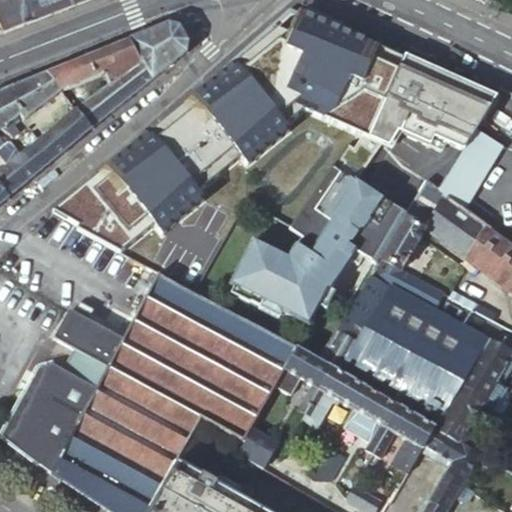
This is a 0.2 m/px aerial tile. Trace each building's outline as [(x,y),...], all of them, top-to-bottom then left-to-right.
[(0,0),(0,28),(2,34),(59,13),(53,0),(0,0)] [(91,0),(53,0),(59,13),(91,0)] [(280,154),(244,204),(289,230),(336,164),(349,147),(357,136),(353,134),(345,129),(338,138),(300,110),(306,101),(280,82),(309,47),(315,41),(313,39),(313,38),(352,56),(365,27),(317,5),(301,13),(290,10),(200,91),(201,92),(223,113),(220,115),(280,154)] [(76,112),(92,131),(186,54),(187,44),(178,29),(168,26),(130,40),(130,41),(50,73),(45,76),(59,95),(104,76),(109,88),(76,112)] [(345,129),(353,134),(379,97),(309,47),(280,82),(306,101),(314,91),(337,108),(330,118),(345,129)] [(59,95),(45,76),(0,94),(0,146),(3,144),(0,140),(0,131),(2,130),(19,116),(24,122),(59,95)] [(411,83),(396,76),(366,141),(391,153),(397,138),(399,139),(400,135),(404,135),(409,123),(408,119),(413,109),(412,106),(418,95),(419,96),(420,94),(418,94),(413,84),(414,82),(412,81),(411,83)] [(168,158),(220,115),(223,113),(201,92),(144,139),(165,156),(168,158)] [(494,101),(438,190),(436,192),(463,212),(502,149),(485,138),(504,108),(494,101)] [(0,192),(7,201),(92,131),(76,112),(74,114),(0,174),(0,192)] [(354,150),(362,155),(366,149),(364,147),(366,141),(362,139),(354,150)] [(349,147),(336,164),(350,173),(362,155),(354,150),(349,147)] [(157,275),(193,295),(244,204),(188,172),(164,216),(95,178),(52,213),(78,228),(76,232),(105,248),(157,275)] [(193,295),(296,350),(319,363),(371,276),(379,262),(425,183),(412,175),(359,262),(351,258),(323,305),(266,274),(289,230),(244,204),(193,295)] [(425,183),(379,262),(400,273),(400,272),(402,269),(403,269),(411,255),(410,255),(424,231),(511,294),(511,246),(463,212),(436,192),(438,190),(425,183)] [(379,262),(371,276),(387,287),(436,313),(443,296),(400,272),(400,273),(379,262)] [(199,419),(243,442),(249,433),(274,388),(296,350),(193,295),(157,275),(121,341),(68,312),(53,340),(72,351),(76,353),(65,373),(62,371),(57,368),(43,373),(37,369),(0,436),(0,438),(50,476),(94,505),(106,511),(146,511),(166,478),(175,462),(192,432),(199,419)] [(436,431),(458,392),(488,341),(436,313),(387,287),(371,276),(319,363),(330,369),(365,390),(400,410),(434,430),(436,431)] [(452,292),(449,299),(473,312),(477,306),(452,292)] [(473,312),(498,326),(501,321),(500,318),(477,306),(473,312)] [(458,392),(482,406),(501,417),(507,405),(501,401),(507,390),(501,386),(511,367),(511,354),(488,341),(458,392)] [(296,350),(274,388),(289,397),(298,381),(310,388),(296,411),(304,416),(330,369),(319,363),(296,350)] [(72,351),(62,371),(65,373),(76,353),(72,351)] [(330,369),(304,416),(301,420),(316,429),(333,402),(352,412),(365,390),(330,369)] [(365,390),(352,412),(379,428),(365,452),(373,456),(400,410),(365,390)] [(447,438),(461,446),(469,451),(476,440),(465,433),(470,425),(473,427),(480,415),(477,413),(482,406),(458,392),(436,431),(447,438)] [(394,436),(420,452),(434,430),(400,410),(373,456),(380,460),(394,436)] [(334,511),(259,469),(235,456),(243,442),(199,419),(192,432),(175,462),(166,478),(146,511),(334,511)] [(420,452),(420,454),(434,461),(447,438),(436,431),(434,430),(420,452)] [(249,433),(243,442),(261,453),(266,443),(249,433)] [(434,461),(447,469),(461,446),(447,438),(434,461)] [(235,456),(259,469),(267,456),(261,453),(243,442),(235,456)] [(447,469),(445,474),(463,485),(480,457),(469,451),(461,446),(447,469)] [(329,451),(311,482),(313,483),(329,483),(343,460),(329,451)] [(474,511),(455,500),(462,488),(463,485),(445,474),(428,503),(443,511),(474,511)] [(346,502),(356,508),(364,495),(353,489),(346,502)] [(422,511),(443,511),(428,503),(422,511)]
